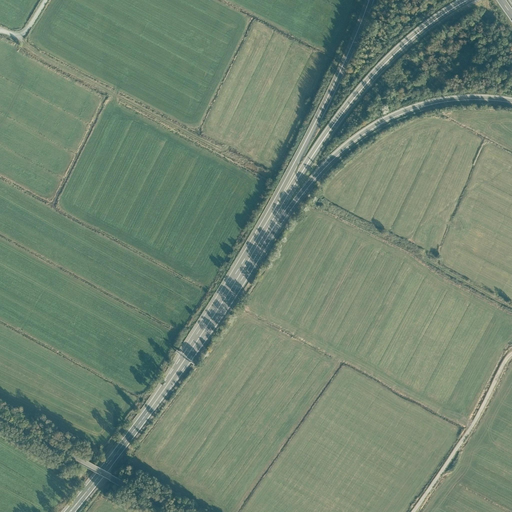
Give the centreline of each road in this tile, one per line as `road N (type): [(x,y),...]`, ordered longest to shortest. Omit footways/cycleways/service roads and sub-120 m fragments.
road 1 (primary): [(69,511),(156,401),(262,236)]
road 2 (motorway): [(270,225),(327,133),(387,60),(469,0)]
road 3 (motorway): [(262,236),(333,157),(390,117),(443,101),(511,101)]
road 4 (motorway): [(371,0),(270,225)]
road 5 (track): [(413,511),(511,354)]
road 6 (residential): [(0,417),(129,486)]
